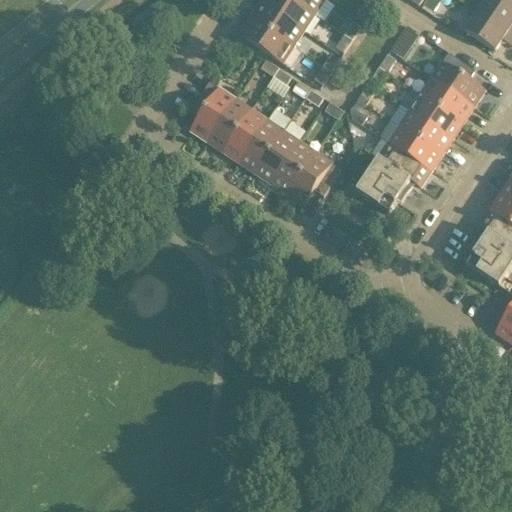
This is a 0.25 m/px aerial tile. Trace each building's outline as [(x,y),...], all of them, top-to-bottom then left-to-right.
[(264,0),(261,5),(303,33),(314,17),(287,0),(264,0)] [(287,0),(314,17),(325,1),(322,0),(287,0)] [(419,9),(425,1),(422,0),(409,0),(408,2),(419,9)] [(431,0),(427,0),(424,6),(433,12),(438,5),(431,0)] [(511,6),(502,0),(488,0),(479,14),(511,35),(511,6)] [(250,21),(293,49),(303,33),(261,5),(250,21)] [(357,18),(365,23),(374,11),(366,5),(357,18)] [(511,35),(479,14),(466,35),(495,54),(503,43),(511,49),(511,35)] [(250,21),(239,38),(282,66),(293,49),(250,21)] [(352,43),(361,30),(353,25),(344,37),(352,43)] [(344,56),(352,43),(344,37),(336,51),(344,56)] [(403,63),(411,50),(399,42),(391,54),(403,63)] [(448,56),(431,82),(473,110),(484,93),(469,83),(475,74),(448,56)] [(331,75),(340,62),(331,57),(323,70),(331,75)] [(379,71),(388,76),(396,63),(388,58),(379,71)] [(279,72),(266,63),(261,72),(273,80),(279,72)] [(322,88),(331,75),(323,70),(314,83),(322,88)] [(379,71),(371,83),(379,89),(388,76),(379,71)] [(279,72),(273,80),(286,89),(292,81),(279,72)] [(463,126),(473,110),(431,82),(421,98),(463,126)] [(235,103),(209,85),(191,112),(201,118),(190,134),(207,145),(235,103)] [(311,93),(298,85),(292,93),(305,101),(311,93)] [(374,96),(366,90),(358,103),(366,108),(374,96)] [(410,91),(400,107),(410,114),(452,142),(463,126),(421,98),(410,91)] [(311,93),(305,101),(318,110),(324,102),(311,93)] [(235,103),(207,145),(223,156),(251,113),(235,103)] [(343,114),(330,106),(325,114),(337,123),(343,114)] [(367,120),(353,110),(350,113),(352,122),(362,129),(367,120)] [(251,113),(223,156),(239,167),(267,124),(251,113)] [(442,158),(452,142),(410,114),(399,130),(442,158)] [(389,123),(379,139),(389,146),(431,174),(442,158),(399,130),(389,123)] [(267,124),(239,167),(255,177),(283,135),(267,124)] [(283,135),(255,177),(271,188),(299,145),(283,135)] [(364,149),(362,139),(352,141),(354,151),(364,149)] [(299,145),(271,188),(287,198),(315,156),(299,145)] [(389,146),(378,163),(421,191),(422,189),(421,189),(431,174),(389,146)] [(315,156),(287,198),(303,210),(314,194),(323,199),(341,173),(315,156)] [(389,217),(397,205),(403,196),(407,199),(412,191),(419,196),(422,191),(421,191),(378,163),(362,187),(353,181),(339,203),(348,209),(357,195),(389,217)] [(511,204),(511,181),(500,197),(511,204)] [(511,227),(511,204),(500,197),(490,212),(511,227)] [(511,250),(511,227),(490,212),(479,229),(511,250)] [(467,269),(511,298),(511,285),(505,281),(511,271),(511,250),(479,229),(478,229),(478,228),(477,228),(474,233),(481,237),(476,245),(480,248),(467,269)] [(511,347),(511,310),(495,336),(511,347)]
